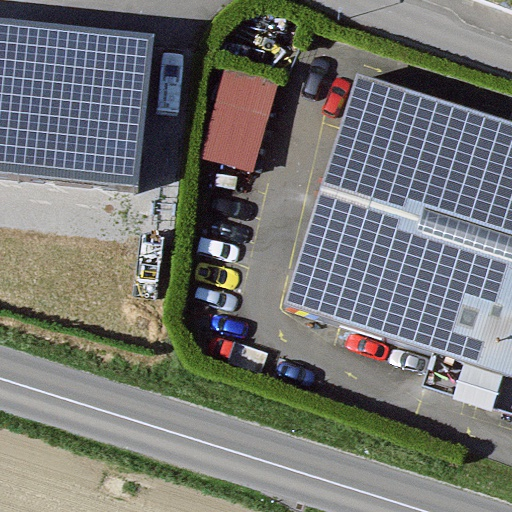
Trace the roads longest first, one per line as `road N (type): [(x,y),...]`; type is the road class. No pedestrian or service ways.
road 1 (secondary): [(422,511),(0,379)]
road 2 (residential): [(511,49),(380,0)]
